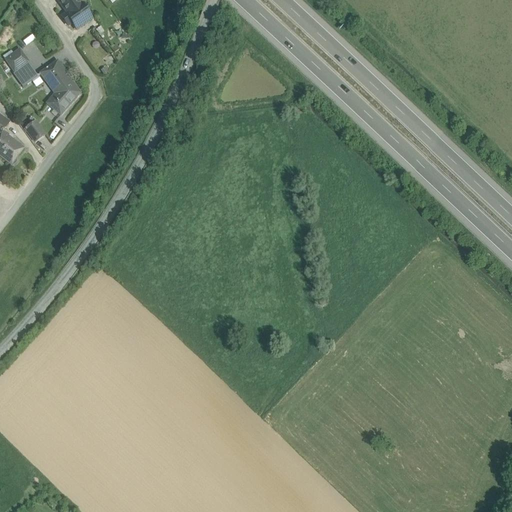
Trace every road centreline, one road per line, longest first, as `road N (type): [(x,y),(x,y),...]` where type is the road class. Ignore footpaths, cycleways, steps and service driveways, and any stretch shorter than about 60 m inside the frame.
road 1 (unclassified): [(214,0),(168,112),(114,211),(0,358)]
road 2 (motorway): [(242,0),(511,253)]
road 3 (motorway): [(511,213),(284,0)]
road 4 (unclassified): [(0,227),(99,95),(36,0)]
